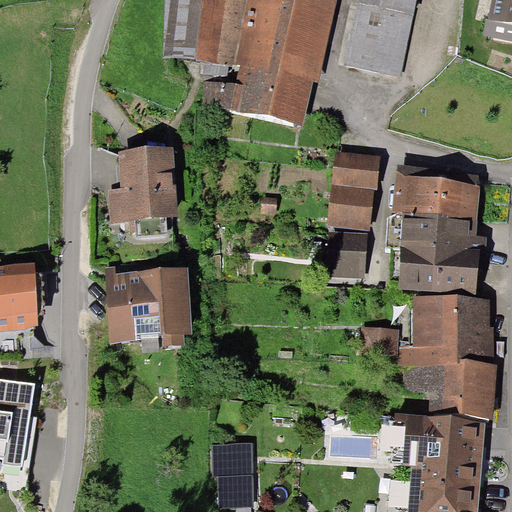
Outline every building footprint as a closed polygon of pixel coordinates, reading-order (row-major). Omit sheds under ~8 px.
[(232,65),(245,0),(165,0),(163,59),(233,68),(233,65),(232,65)] [(245,0),(232,65),(233,65),(240,67),(235,87),(206,81),(200,106),(304,128),(313,84),(319,85),(336,0),(245,0)] [(357,6),(345,67),(401,79),(417,0),(348,0),(348,4),(357,6)] [(511,0),(492,0),(488,23),(511,27),(511,0)] [(173,150),(119,154),(121,184),(121,190),(107,191),(110,224),(178,219),(173,150)] [(335,154),(332,187),(374,191),(377,192),(380,158),(335,154)] [(398,168),(393,216),(404,217),(447,220),(447,222),(478,225),(479,202),(480,178),(437,173),(398,168)] [(374,191),(332,187),(328,230),(370,234),(374,191)] [(404,217),(398,293),(477,299),(479,270),(484,270),(487,239),(477,238),(478,225),(447,222),(447,220),(404,217)] [(329,232),(326,278),(365,280),(368,235),(329,232)] [(35,266),(0,268),(0,333),(26,332),(39,331),(35,266)] [(115,268),(105,269),(110,344),(164,340),(165,349),(185,348),(184,338),(193,338),(188,271),(116,276),(115,268)] [(490,302),(414,299),(414,348),(399,347),(398,356),(398,366),(406,366),(458,370),(459,364),(494,367),(494,330),(490,330),(490,302)] [(399,347),(399,331),(362,328),(360,355),(398,356),(399,347)] [(431,398),(429,421),(485,425),(485,423),(493,423),(497,367),(494,367),(459,364),(458,370),(406,366),(404,395),(431,398)] [(35,387),(0,381),(0,458),(5,459),(4,465),(21,468),(35,387)] [(477,511),(485,425),(429,421),(407,419),(403,469),(412,469),(408,511),(477,511)] [(255,511),(254,451),(220,452),(221,511),(255,511)]
